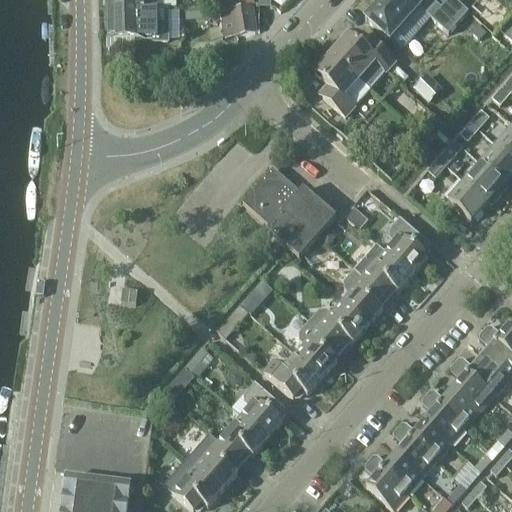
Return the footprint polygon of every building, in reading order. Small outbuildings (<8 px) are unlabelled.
[(105,0),(106,12),(164,9),(163,0),(105,0)] [(389,45),(419,11),(448,38),(468,15),(451,0),(450,0),(441,11),(429,0),(385,0),(365,23),(389,45)] [(164,9),(106,12),(106,40),(145,40),(145,35),(153,35),(152,43),(167,44),(167,20),(164,20),(164,9)] [(250,9),(220,15),(225,40),(255,35),(250,9)] [(348,39),(332,58),(360,83),(370,92),(386,75),(395,65),(372,45),(364,53),(348,39)] [(360,83),(332,58),(315,76),(331,90),(323,99),(346,120),(355,110),(370,93),(359,84),(360,83)] [(428,75),(416,87),(429,102),(442,90),(428,75)] [(511,78),(503,88),(511,96),(511,94),(511,78)] [(503,88),(491,101),(500,109),(511,96),(503,88)] [(432,114),(446,127),(452,119),(439,107),(432,114)] [(489,121),(481,113),(470,125),(479,132),(489,121)] [(479,132),(470,125),(459,138),(468,145),(479,132)] [(511,131),(497,148),(511,161),(511,131)] [(511,161),(497,148),(481,167),(504,187),(511,176),(511,161)] [(447,169),(457,157),(449,150),(438,162),(447,169)] [(447,169),(438,162),(427,174),(435,182),(447,169)] [(481,167),(465,185),(487,205),(504,187),(481,167)] [(265,234),(287,252),(298,262),(335,220),(319,206),(303,192),(299,196),(272,172),(242,206),(269,230),(265,234)] [(471,224),(487,205),(465,185),(448,204),(471,224)] [(360,230),(365,224),(356,216),(351,222),(360,230)] [(430,249),(399,222),(389,233),(390,242),(394,246),(385,256),(412,280),(428,263),(422,258),(430,249)] [(354,274),(363,281),(384,300),(392,291),(398,296),(412,280),(385,256),(377,248),(354,274)] [(376,309),(384,300),(363,281),(354,274),(344,285),(345,293),(349,297),(340,307),(367,331),(382,314),(376,309)] [(123,292),(122,305),(137,307),(138,294),(123,292)] [(243,306),(219,331),(229,340),(252,315),(243,306)] [(319,313),(308,325),(339,352),(347,342),(353,347),(367,331),(340,307),(332,316),(327,312),(319,313)] [(339,352),(308,325),(299,336),(299,344),(304,349),(295,358),(322,382),(337,365),(331,360),(339,352)] [(487,329),(483,334),(511,359),(511,329),(510,328),(501,338),(492,329),(487,329)] [(511,380),(511,359),(483,334),(479,339),(479,343),(489,352),(481,361),(508,385),(511,380)] [(202,350),(167,389),(177,398),(212,359),(202,350)] [(274,364),(263,377),(293,403),(301,394),(307,399),(322,382),(295,358),(286,368),(282,364),(274,364)] [(508,385),(481,361),(473,370),(463,361),(459,362),(455,366),(494,401),(508,385)] [(494,401),(455,366),(450,371),(451,375),(461,384),(452,393),(479,417),(494,401)] [(285,412),(255,386),(244,399),(244,406),(249,410),(240,420),(267,444),(283,427),(277,421),(285,412)] [(479,417),(452,393),(444,403),(435,394),(430,394),(426,399),(465,433),(479,417)] [(465,433),(426,399),(422,404),(422,408),(432,416),(424,426),(451,450),(465,433)] [(240,420),(218,446),(239,464),(247,455),(252,460),(267,444),(240,420)] [(451,450),(424,426),(416,435),(406,426),(402,427),(397,431),(437,466),(451,450)] [(437,466),(397,431),(393,436),(394,440),(404,449),(395,458),(422,482),(437,466)] [(218,446),(209,438),(186,463),(222,495),(237,478),(231,473),(239,464),(218,446)] [(510,444),(504,438),(498,444),(504,450),(510,444)] [(511,462),(511,455),(509,453),(500,464),(506,469),(511,462)] [(422,482),(395,458),(387,467),(377,459),(373,459),(369,464),(408,498),(422,482)] [(481,476),(492,464),(486,459),(475,471),(481,476)] [(222,495),(186,463),(163,490),(188,511),(197,511),(202,507),(207,511),(222,495)] [(395,511),(408,498),(369,464),(365,468),(365,473),(375,481),(366,491),(389,511),(395,511)] [(506,469),(500,464),(490,475),(496,480),(506,469)] [(481,476),(475,471),(464,483),(470,488),(481,476)] [(124,511),(128,487),(66,479),(62,511),(124,511)] [(487,491),(481,485),(471,496),(477,502),(487,491)] [(461,487),(446,504),(452,509),(467,492),(461,487)] [(468,511),(477,502),(471,496),(462,507),(467,511),(468,511)] [(367,500),(361,506),(368,511),(370,511),(375,507),(367,500)] [(449,511),(451,510),(442,501),(432,511),(449,511)]
